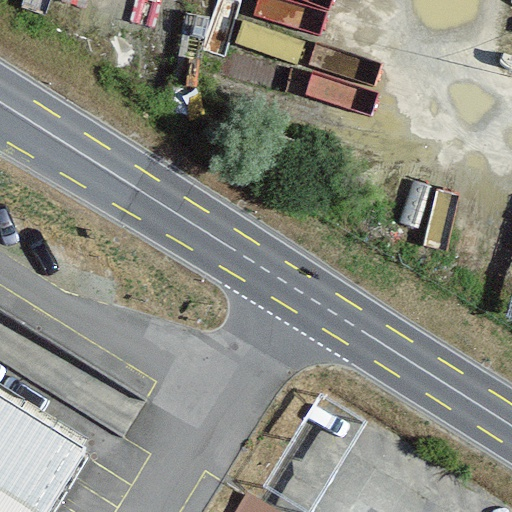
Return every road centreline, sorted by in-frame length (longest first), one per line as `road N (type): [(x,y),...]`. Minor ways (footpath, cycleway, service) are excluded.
road 1 (secondary): [(511,426),(0,102)]
road 2 (unknown): [(226,408),(0,284)]
